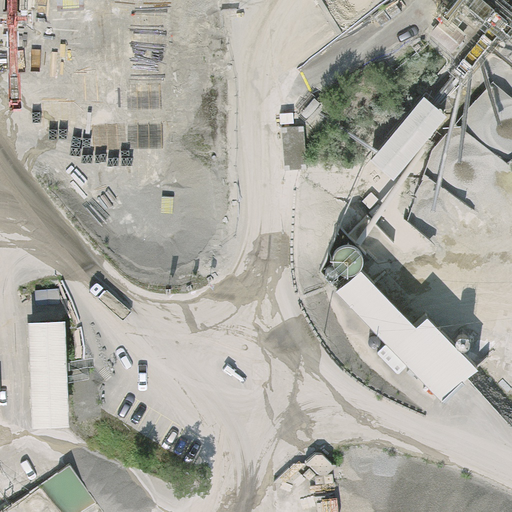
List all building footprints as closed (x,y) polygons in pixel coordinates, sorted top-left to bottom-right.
[(19,0),(0,0),(0,60),(20,60),(19,0)] [(456,120),(430,98),(378,161),(404,182),(456,120)] [(307,156),(307,126),(289,125),(288,156),(307,156)] [(431,291),(418,302),(368,249),(338,277),(442,387),(485,348),(431,291)] [(82,327),(17,328),(17,362),(83,361),(82,327)]
